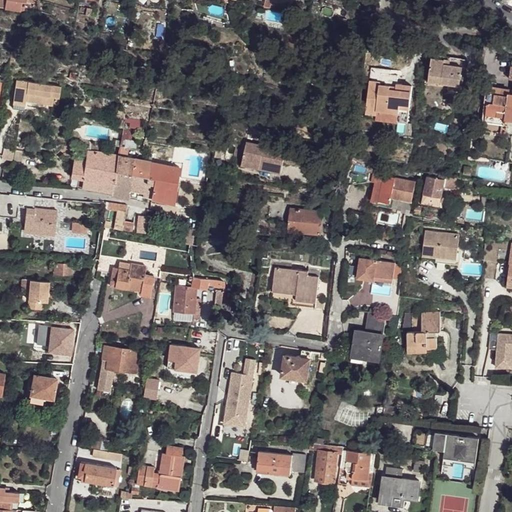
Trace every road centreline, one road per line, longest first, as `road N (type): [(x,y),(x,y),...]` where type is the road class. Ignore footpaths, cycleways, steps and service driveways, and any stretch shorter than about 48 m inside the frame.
road 1 (unclassified): [(193,511),(226,327),(328,345),(335,322)]
road 2 (unclassified): [(54,511),(87,323)]
road 3 (unknown): [(504,421),(468,383),(477,304),(489,289)]
